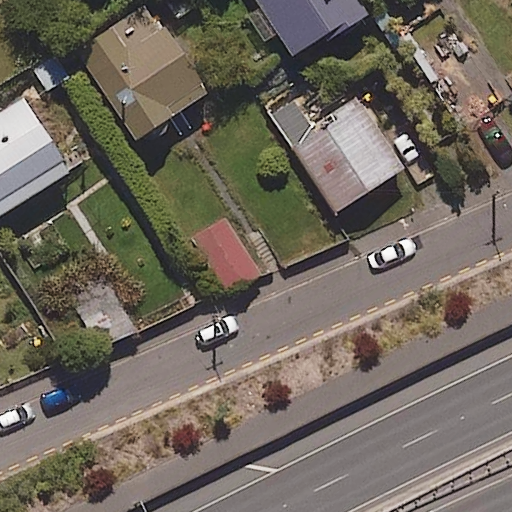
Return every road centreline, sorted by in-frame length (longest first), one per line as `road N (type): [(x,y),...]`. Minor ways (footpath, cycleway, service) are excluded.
road 1 (residential): [(0,442),(511,220)]
road 2 (motorway): [(271,511),(511,394)]
